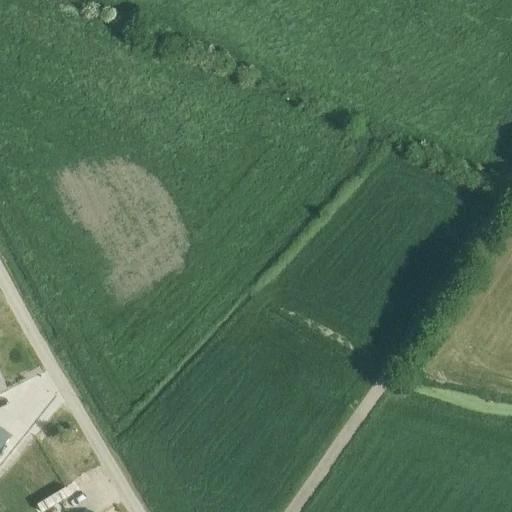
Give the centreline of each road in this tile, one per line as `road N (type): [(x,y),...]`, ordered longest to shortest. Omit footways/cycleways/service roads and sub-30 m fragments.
road 1 (track): [(511,188),(281,511)]
road 2 (unclassified): [(135,511),(0,270)]
